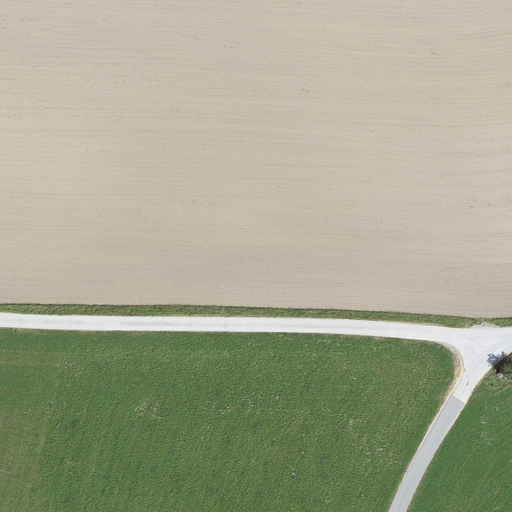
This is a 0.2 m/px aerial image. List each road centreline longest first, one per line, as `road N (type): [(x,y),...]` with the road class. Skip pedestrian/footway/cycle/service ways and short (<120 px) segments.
road 1 (track): [(0,319),(412,330),(491,344)]
road 2 (track): [(511,338),(491,344),(399,511)]
